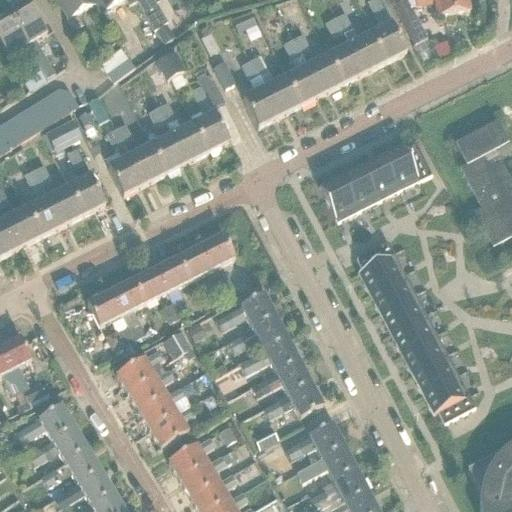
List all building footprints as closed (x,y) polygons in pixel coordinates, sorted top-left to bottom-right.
[(54,0),(68,23),(65,25),(72,36),(81,30),(75,20),(96,7),(91,0),(54,0)] [(137,6),(133,0),(91,0),(96,7),(102,18),(124,5),(128,11),(136,7),(137,6)] [(133,0),(137,6),(136,7),(141,16),(153,36),(154,35),(165,28),(166,28),(155,8),(159,6),(155,0),(133,0)] [(468,16),(465,0),(423,0),(414,2),(415,11),(434,8),(436,22),(468,16)] [(365,7),(374,23),(385,18),(377,1),(365,7)] [(405,3),(391,10),(411,48),(425,41),(405,3)] [(6,17),(31,61),(39,57),(33,47),(45,40),(25,5),(6,17)] [(6,17),(0,19),(0,49),(7,62),(19,55),(25,65),(31,61),(6,17)] [(334,23),(342,39),(352,35),(343,18),(334,23)] [(369,40),(384,69),(405,58),(385,18),(374,23),(380,34),(369,40)] [(250,19),(238,24),(243,35),(255,30),(250,19)] [(342,39),(334,23),(323,28),(332,45),(342,39)] [(165,28),(154,35),(162,49),(173,42),(165,28)] [(384,69),(369,40),(357,46),(352,35),(342,39),(348,50),(362,79),(384,69)] [(218,55),(210,39),(200,43),(209,60),(218,55)] [(301,40),(292,44),(300,61),(309,56),(301,40)] [(289,66),(300,61),(292,44),(281,50),(289,66)] [(327,61),(341,90),(359,81),(362,79),(348,50),(327,61)] [(105,78),(126,63),(119,54),(98,69),(105,78)] [(341,90),(327,61),(314,67),(309,56),(300,61),(305,72),(320,101),(341,90)] [(164,87),(176,81),(184,77),(174,59),(155,69),(164,87)] [(25,65),(28,70),(35,66),(32,61),(31,61),(25,65)] [(258,82),(267,78),(259,61),(250,66),(258,82)] [(295,77),(285,82),(299,111),(320,101),(305,72),(300,61),(289,66),(295,77)] [(126,63),(105,78),(112,88),(133,73),(126,63)] [(258,82),(250,66),(239,71),(248,88),(258,82)] [(222,95),(234,89),(223,67),(211,73),(222,95)] [(299,111),(285,82),(273,88),(267,78),(258,82),(278,122),(299,111)] [(195,86),(198,92),(199,91),(207,107),(217,103),(205,81),(195,86)] [(248,88),(253,98),(242,104),(257,133),(278,122),(258,82),(248,88)] [(137,148),(145,144),(125,90),(101,98),(114,132),(129,126),(137,148)] [(208,108),(207,107),(199,91),(198,92),(189,97),(198,113),(208,108)] [(54,106),(49,128),(76,111),(68,97),(58,94),(55,106),(54,106)] [(49,128),(54,106),(43,103),(40,115),(39,115),(35,137),(49,128)] [(165,129),(175,125),(166,108),(157,113),(165,129)] [(192,129),(206,158),(228,147),(213,118),(208,108),(198,113),(203,123),(192,129)] [(35,137),(39,115),(28,112),(25,125),(24,124),(20,146),(35,137)] [(165,129),(157,113),(146,118),(154,135),(165,129)] [(20,146),(24,124),(13,122),(10,134),(9,133),(5,156),(20,146)] [(206,158),(192,129),(180,135),(175,125),(165,129),(185,169),(206,158)] [(68,151),(79,144),(70,126),(59,132),(68,151)] [(491,251),(511,240),(511,192),(492,156),(507,148),(495,127),(454,149),(466,171),(459,175),(480,214),(473,218),(491,251)] [(150,151),(164,180),(185,169),(165,129),(154,135),(160,146),(150,151)] [(123,151),(132,146),(124,130),(115,134),(123,151)] [(0,158),(5,156),(9,133),(0,131),(0,158)] [(123,151),(115,134),(104,140),(112,156),(123,151)] [(164,180),(150,151),(138,157),(132,146),(123,151),(143,190),(164,180)] [(403,155),(407,163),(419,157),(414,149),(403,155)] [(401,150),(379,161),(398,197),(419,187),(415,179),(411,171),(407,163),(403,155),(401,150)] [(112,156),(118,167),(107,172),(122,201),(143,190),(123,151),(112,156)] [(73,176),(83,171),(76,154),(65,160),(73,176)] [(423,165),(419,157),(407,163),(411,171),(423,165)] [(377,208),(398,197),(379,161),(359,171),(377,208)] [(423,165),(411,171),(415,179),(427,173),(423,165)] [(33,176),(41,192),(51,187),(42,171),(33,176)] [(73,176),(79,187),(67,192),(82,221),(104,210),(89,181),(89,182),(83,171),(73,176)] [(377,208),(359,171),(339,182),(357,218),(377,208)] [(431,181),(427,173),(415,179),(419,187),(431,181)] [(22,181),(30,198),(41,192),(33,176),(22,181)] [(336,229),(357,218),(339,182),(318,192),(336,229)] [(46,203),(61,232),(82,221),(67,192),(56,198),(51,187),(41,192),(46,203)] [(36,208),(25,214),(40,243),(61,232),(46,203),(41,192),(30,198),(36,208)] [(4,224),(19,253),(40,243),(25,214),(4,224)] [(0,263),(19,253),(4,224),(4,225),(0,217),(0,263)] [(323,251),(331,267),(341,261),(324,225),(310,232),(302,217),(292,222),(309,258),(323,251)] [(199,253),(210,276),(234,264),(222,241),(199,253)] [(376,253),(382,265),(392,259),(386,247),(376,253)] [(188,287),(210,276),(199,253),(176,264),(188,287)] [(371,270),(382,265),(376,253),(365,259),(371,270)] [(365,259),(355,264),(361,276),(371,270),(365,259)] [(357,278),(368,299),(404,280),(392,259),(382,265),(371,270),(361,276),(357,278)] [(166,299),(165,299),(170,310),(180,305),(175,294),(188,287),(176,264),(154,275),(166,299)] [(166,299),(154,275),(131,287),(143,310),(165,299),(166,299)] [(414,300),(404,280),(368,299),(378,319),(414,300)] [(216,287),(223,301),(233,296),(226,282),(216,287)] [(121,322),(120,322),(126,332),(136,327),(130,317),(143,310),(131,287),(109,298),(121,322)] [(212,306),(223,301),(216,287),(205,292),(212,306)] [(121,322),(109,298),(86,310),(98,333),(120,322),(121,322)] [(425,320),(414,300),(378,319),(389,339),(425,320)] [(234,330),(245,324),(251,336),(252,336),(275,323),(263,301),(239,313),(240,313),(228,319),(234,330)] [(180,305),(170,310),(177,324),(187,319),(180,305)] [(167,328),(177,324),(170,310),(160,315),(167,328)] [(220,337),(234,330),(228,319),(214,327),(220,337)] [(400,360),(435,341),(425,320),(389,339),(400,360)] [(252,336),(251,336),(240,342),(246,353),(257,347),(263,357),(263,358),(287,346),(275,323),(252,336)] [(126,332),(133,346),(143,341),(136,327),(126,332)] [(199,330),(187,336),(193,348),(205,342),(199,330)] [(122,352),(133,346),(126,332),(115,338),(122,352)] [(179,338),(164,347),(174,364),(190,355),(180,338),(179,338)] [(400,360),(410,380),(446,361),(435,341),(400,360)] [(246,353),(240,342),(226,349),(232,360),(246,353)] [(19,344),(0,353),(0,359),(14,387),(22,383),(17,373),(30,366),(19,344)] [(263,358),(263,357),(251,364),(257,375),(269,369),(274,379),(275,380),(298,368),(287,346),(263,358)] [(126,400),(154,384),(148,374),(161,366),(156,358),(143,366),(142,365),(115,382),(126,400)] [(0,359),(0,382),(5,392),(14,387),(0,359)] [(457,381),(446,361),(410,380),(421,400),(457,381)] [(257,375),(251,364),(238,371),(244,382),(257,375)] [(269,397),(281,391),(286,402),(287,402),(310,390),(298,368),(275,380),(274,379),(263,385),(269,397)] [(219,381),(227,377),(222,369),(215,374),(219,381)] [(137,418),(164,402),(159,393),(172,385),(167,377),(154,384),(126,400),(137,418)] [(444,414),(452,410),(460,406),(468,402),(457,381),(421,400),(432,421),(436,419),(444,414)] [(19,398),(21,398),(28,394),(27,394),(23,385),(22,383),(14,387),(19,398)] [(255,404),(269,397),(263,385),(249,393),(255,404)] [(19,398),(14,387),(5,392),(10,403),(19,399),(19,398)] [(27,394),(28,394),(21,398),(27,409),(45,400),(39,388),(27,394)] [(275,408),(281,419),(292,413),(299,425),(322,413),(310,390),(287,402),(286,402),(275,408)] [(148,436),(175,420),(170,410),(183,402),(178,394),(165,402),(164,402),(137,418),(148,436)] [(460,406),(466,418),(474,414),(468,402),(460,406)] [(466,418),(460,406),(452,410),(458,422),(466,418)] [(281,419),(275,408),(261,415),(267,427),(281,419)] [(444,414),(450,426),(458,422),(452,410),(444,414)] [(37,426),(27,432),(33,443),(44,437),(50,447),(51,448),(73,434),(60,412),(37,426)] [(175,420),(148,436),(159,455),(187,438),(180,428),(193,420),(188,412),(175,420)] [(442,430),(450,426),(444,414),(436,419),(442,430)] [(303,460),(314,454),(320,465),(343,453),(331,430),(308,442),(308,443),(297,449),(303,460)] [(33,443),(27,432),(13,440),(20,451),(33,443)] [(224,451),(235,446),(228,433),(217,439),(224,451)] [(258,456),(277,446),(270,433),(252,443),(258,456)] [(57,458),(64,469),(86,455),(73,434),(51,448),(50,447),(40,454),(46,465),(57,458)] [(178,487),(206,470),(200,461),(213,453),(208,445),(195,452),(167,469),(178,487)] [(289,468),(303,460),(297,449),(283,456),(289,468)] [(511,511),(511,449),(466,473),(479,498),(478,504),(478,507),(478,510),(477,511),(511,511)] [(315,483),(326,477),(332,487),(355,475),(343,453),(320,465),(308,471),(315,483)] [(46,465),(40,454),(26,461),(32,473),(46,465)] [(64,469),(77,491),(99,477),(86,455),(64,469)] [(219,463),(224,471),(236,464),(231,456),(219,463)] [(224,471),(219,463),(206,471),(206,470),(178,487),(189,505),(217,489),(211,479),(224,471)] [(315,483),(308,471),(294,479),(301,490),(315,483)] [(46,494),(59,486),(53,475),(39,483),(46,494)] [(343,510),(367,497),(355,475),(332,487),(343,510)] [(72,508),(83,501),(89,511),(112,498),(99,477),(77,491),(66,497),(72,508)] [(217,489),(189,505),(193,511),(219,511),(228,507),(222,497),(235,489),(230,481),(217,489)] [(312,511),(326,505),(320,494),(306,501),(312,511)] [(65,511),(72,508),(66,497),(53,505),(56,511),(65,511)] [(374,511),(367,497),(343,510),(338,511),(374,511)] [(89,511),(88,511),(120,511),(112,498),(89,511)] [(228,507),(219,511),(238,511),(246,508),(241,499),(228,507)]
